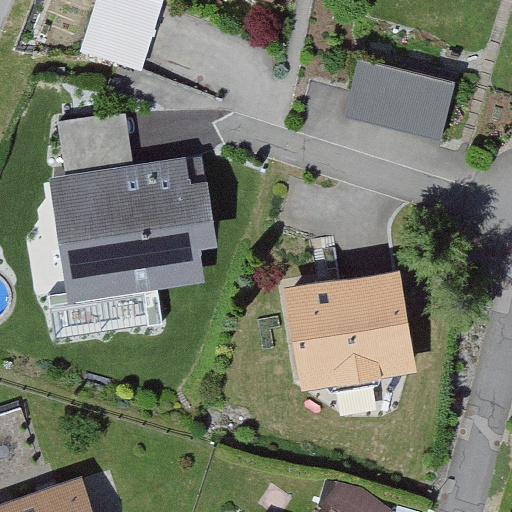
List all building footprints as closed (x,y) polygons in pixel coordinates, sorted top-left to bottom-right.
[(157,33),(99,16),(87,55),(123,66),(144,73),(145,71),(157,33)] [(362,59),(346,116),(442,141),(458,84),(362,59)] [(190,236),(208,233),(197,162),(75,181),(78,205),(63,207),(75,290),(102,286),(103,296),(137,291),(135,281),(196,271),(190,236)] [(397,273),(291,291),(306,380),(322,377),(332,389),(379,381),(384,367),(411,362),(397,273)] [(0,511),(83,511),(76,487),(60,492),(56,479),(36,485),(41,499),(14,507),(4,479),(41,467),(21,406),(0,413),(0,497),(4,511),(0,511)]
